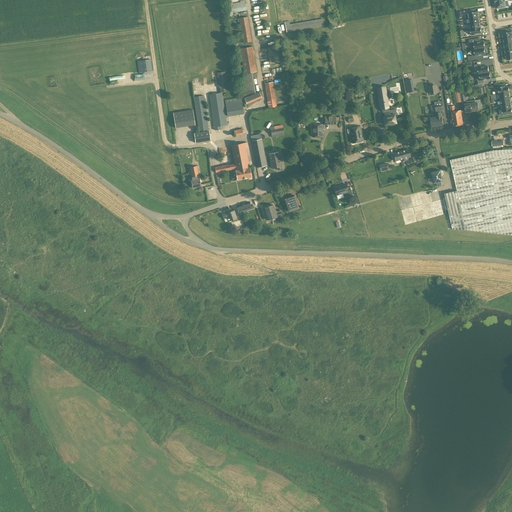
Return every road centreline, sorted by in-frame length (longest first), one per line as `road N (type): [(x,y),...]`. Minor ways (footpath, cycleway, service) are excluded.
road 1 (tertiary): [(184,217),(405,140),(511,125)]
road 2 (tertiary): [(511,263),(208,247)]
road 3 (unknown): [(260,190),(246,116),(265,99),(247,0)]
road 4 (tertiary): [(146,214),(0,115)]
